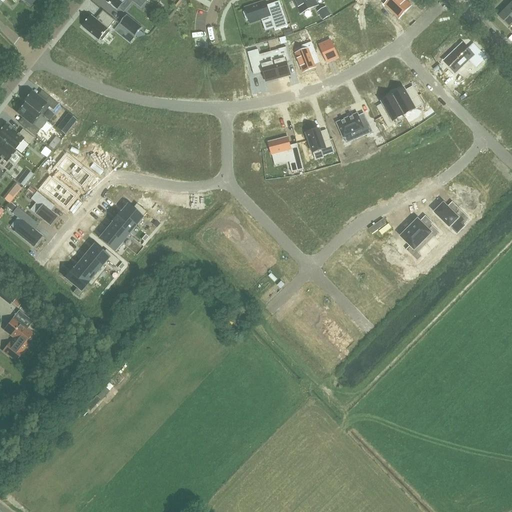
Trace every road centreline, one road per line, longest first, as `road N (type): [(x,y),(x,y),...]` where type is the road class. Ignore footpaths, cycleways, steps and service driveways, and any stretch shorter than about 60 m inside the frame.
road 1 (residential): [(227,179),(175,189),(109,181),(41,261)]
road 2 (residential): [(484,136),(443,180),(348,230),(310,268)]
road 3 (residential): [(227,107),(109,94),(30,56)]
road 4 (residential): [(399,45),(317,88),(227,107)]
road 5 (residential): [(399,45),(484,136)]
road 6 (residential): [(310,268),(227,179)]
